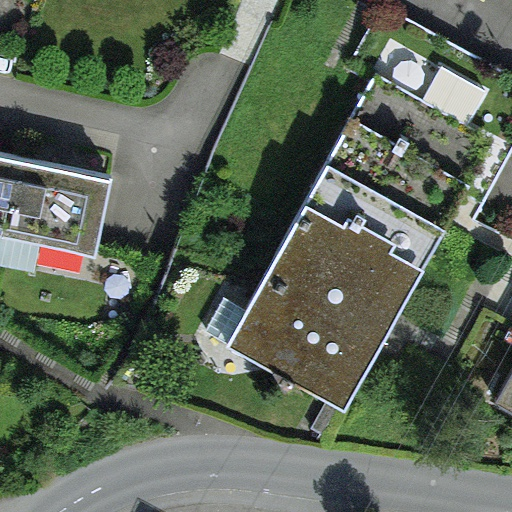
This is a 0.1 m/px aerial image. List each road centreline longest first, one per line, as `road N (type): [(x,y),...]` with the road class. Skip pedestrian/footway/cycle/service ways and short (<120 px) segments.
road 1 (unclassified): [(49,511),(124,473),(216,458),(321,470)]
road 2 (residential): [(0,90),(163,126),(204,101)]
road 3 (unclassified): [(321,470),(511,498)]
